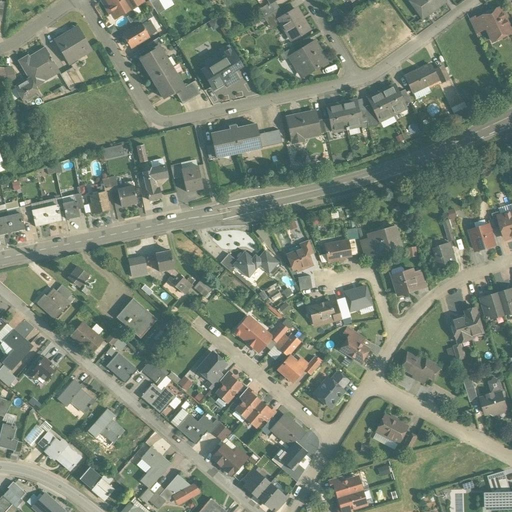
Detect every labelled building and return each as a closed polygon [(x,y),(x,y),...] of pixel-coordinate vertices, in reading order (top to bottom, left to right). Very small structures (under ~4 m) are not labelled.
[(111,6),(106,0),(100,0),(108,14),(110,12),(108,8),(111,6)] [(123,0),(106,0),(111,6),(108,8),(110,12),(114,18),(116,16),(117,17),(125,12),(124,10),(128,7),(123,0)] [(157,0),(149,0),(148,1),(156,15),(163,10),(157,0)] [(410,0),(408,2),(420,19),(443,2),(441,0),(410,0)] [(269,4),(268,3),(257,9),(263,18),(278,9),(273,1),(269,3),(269,4)] [(511,29),(502,7),(481,16),(481,15),(470,20),(476,33),(488,28),(491,34),(498,30),(501,38),(511,32),(511,29)] [(278,9),(263,18),(267,26),(278,19),(278,18),(283,16),(278,9)] [(306,30),(294,9),(283,16),(278,19),(291,39),(306,30)] [(143,15),(132,22),(135,27),(139,25),(140,26),(146,22),(146,21),(143,15)] [(154,33),(147,20),(146,21),(146,22),(140,26),(147,38),(154,33)] [(135,27),(123,34),(130,47),(147,38),(140,26),(139,25),(135,27)] [(88,46),(77,27),(54,40),(68,64),(77,59),(75,55),(88,46)] [(158,38),(146,45),(149,51),(157,46),(158,46),(158,47),(161,44),(158,38)] [(313,41),(306,45),(307,46),(299,50),(294,52),(289,55),(290,56),(302,76),(326,61),(313,41)] [(158,47),(158,46),(157,46),(149,51),(150,52),(139,59),(163,99),(174,92),(175,93),(183,88),(158,47)] [(292,47),(279,55),(282,61),(290,56),(289,55),(294,52),(292,47)] [(238,64),(229,49),(221,54),(223,56),(225,58),(232,68),(238,64)] [(45,50),(29,60),(26,56),(18,61),(29,80),(34,87),(58,72),(45,50)] [(225,58),(207,69),(211,76),(206,80),(212,89),(225,81),(227,85),(235,80),(229,70),(232,68),(225,58)] [(427,65),(403,77),(411,93),(435,81),(427,65)] [(447,79),(440,67),(433,70),(440,83),(447,79)] [(11,68),(4,70),(6,79),(7,82),(14,80),(11,68)] [(81,82),(72,68),(65,71),(74,86),(81,82)] [(74,86),(65,71),(59,75),(68,90),(74,86)] [(29,80),(15,88),(24,104),(38,95),(34,87),(29,80)] [(192,82),(183,88),(175,93),(182,105),(199,94),(192,82)] [(393,86),(380,93),(391,114),(404,108),(403,106),(397,93),(393,86)] [(409,102),(403,90),(397,93),(403,106),(409,102)] [(380,93),(367,99),(369,104),(377,121),(391,114),(380,93)] [(354,102),(340,105),(345,128),(359,125),(359,123),(356,111),(354,102)] [(377,121),(369,104),(362,108),(363,110),(365,122),(367,128),(373,127),(378,124),(377,121)] [(340,105),(325,109),(328,119),(331,132),(345,128),(340,105)] [(363,110),(356,111),(359,123),(365,122),(363,110)] [(314,112),(285,118),(291,143),(301,141),(301,138),(318,135),(316,121),(314,112)] [(328,119),(322,121),(325,133),(331,132),(328,119)] [(322,120),(316,121),(318,135),(325,133),(322,121),(322,120)] [(235,126),(228,127),(228,130),(209,134),(211,144),(214,157),(260,147),(257,134),(255,124),(235,128),(235,126)] [(278,130),(257,134),(260,147),(280,143),(278,130)] [(105,158),(124,153),(122,143),(102,148),(105,158)] [(211,144),(204,146),(207,159),(214,157),(211,144)] [(142,145),(135,146),(139,163),(146,161),(142,145)] [(176,164),(169,166),(172,179),(179,177),(176,164)] [(163,166),(149,169),(150,170),(152,178),(156,177),(156,179),(165,177),(163,166)] [(196,166),(181,170),(186,192),(201,189),(196,166)] [(150,170),(141,172),(144,185),(148,200),(160,198),(158,188),(154,188),(152,178),(150,170)] [(141,172),(135,174),(138,186),(144,185),(141,172)] [(114,177),(108,179),(110,192),(116,190),(116,189),(117,189),(114,177)] [(108,179),(101,180),(102,186),(103,186),(104,193),(110,192),(108,179)] [(131,181),(123,183),(124,187),(117,189),(116,189),(116,190),(120,207),(136,203),(131,181)] [(102,186),(95,188),(96,193),(89,195),(91,203),(88,204),(91,213),(108,210),(104,194),(104,193),(103,186),(102,186)] [(82,208),(79,194),(73,195),(74,201),(76,209),(82,208)] [(62,204),(61,198),(54,199),(56,205),(58,214),(64,213),(62,204)] [(74,201),(62,204),(64,213),(65,219),(78,216),(76,209),(74,201)] [(32,211),(30,205),(24,206),(27,221),(33,219),(31,211),(32,211)] [(56,205),(44,209),(47,223),(59,220),(58,214),(56,205)] [(27,221),(24,206),(18,207),(19,214),(20,214),(21,222),(27,221)] [(456,208),(449,209),(451,218),(458,216),(456,208)] [(32,211),(31,211),(33,219),(34,226),(47,223),(44,209),(32,211)] [(500,211),(492,214),(497,228),(502,226),(499,217),(502,216),(500,211)] [(511,212),(502,216),(499,217),(502,226),(506,239),(511,237),(511,212)] [(19,214),(7,217),(10,232),(23,229),(21,222),(20,214),(19,214)] [(0,218),(0,233),(10,232),(7,217),(0,218)] [(450,220),(444,222),(450,241),(456,239),(450,220)] [(255,229),(262,238),(269,232),(263,224),(255,229)] [(347,238),(358,236),(356,226),(345,228),(347,238)] [(393,227),(374,232),(375,237),(367,239),(370,252),(371,254),(384,250),(384,248),(398,244),(393,227)] [(490,227),(477,231),(476,228),(469,230),(471,237),(474,236),(478,251),(496,246),(490,227)] [(367,239),(359,241),(363,254),(370,252),(367,239)] [(311,252),(307,240),(301,243),(303,248),(306,255),(311,252)] [(353,240),(346,241),(349,254),(355,253),(353,240)] [(346,241),(323,245),(327,262),(342,259),(342,258),(349,256),(349,254),(346,241)] [(451,243),(431,249),(437,269),(457,263),(451,243)] [(303,248),(286,255),(291,269),(299,266),(300,268),(310,265),(306,255),(303,248)] [(277,263),(263,250),(257,258),(251,258),(243,251),(241,254),(238,253),(235,256),(236,259),(235,261),(231,265),(235,267),(247,278),(258,266),(267,274),(277,263)] [(169,251),(160,253),(159,251),(157,252),(155,254),(154,254),(154,255),(157,267),(158,272),(166,270),(166,272),(174,279),(172,280),(169,278),(167,280),(178,290),(186,281),(185,280),(172,269),(169,251)] [(227,254),(219,263),(230,273),(235,267),(231,265),(235,261),(227,254)] [(154,255),(148,256),(150,268),(157,267),(154,255)] [(142,257),(126,260),(129,278),(146,275),(142,257)] [(88,276),(77,267),(67,279),(78,288),(88,276)] [(399,267),(390,270),(389,272),(390,275),(390,277),(403,273),(401,268),(399,267)] [(403,273),(390,277),(396,295),(407,292),(406,289),(422,285),(418,272),(411,274),(410,271),(403,273)] [(309,276),(296,277),(299,290),(311,288),(309,276)] [(212,286),(204,279),(202,280),(201,279),(197,283),(207,292),(212,286)] [(186,281),(178,290),(183,294),(191,285),(190,285),(186,281)] [(207,292),(197,283),(193,288),(203,297),(207,292)] [(263,293),(274,301),(280,292),(269,284),(263,293)] [(71,294),(61,285),(54,293),(64,302),(71,294)] [(348,312),(370,305),(364,286),(342,293),(348,312)] [(511,289),(499,293),(506,315),(511,312),(511,289)] [(54,293),(51,290),(45,297),(43,295),(36,302),(55,318),(61,311),(59,309),(65,302),(64,302),(54,293)] [(499,293),(486,297),(491,315),(492,319),(506,315),(499,293)] [(491,315),(486,297),(480,299),(486,316),(491,315)] [(156,319),(132,298),(115,317),(139,338),(156,319)] [(284,301),(276,309),(283,315),(291,307),(284,301)] [(328,301),(307,308),(312,322),(332,316),(333,321),(334,321),(330,308),(328,301)] [(337,306),(330,308),(334,321),(341,319),(337,306)] [(477,308),(466,312),(468,318),(460,320),(459,319),(452,321),(459,343),(472,339),(472,336),(484,332),(477,308)] [(247,317),(237,328),(236,328),(234,328),(233,329),(232,330),(232,331),(232,332),(232,333),(232,334),(233,334),(234,335),(235,335),(236,335),(237,335),(246,342),(245,342),(246,343),(251,347),(251,348),(252,347),(257,352),(268,339),(264,336),(266,334),(247,317)] [(101,340),(82,323),(70,336),(79,343),(80,342),(91,352),(95,347),(96,348),(98,345),(98,344),(101,340)] [(280,324),(269,336),(270,337),(276,342),(282,335),(286,330),(280,324)] [(358,335),(346,328),(341,334),(347,338),(347,337),(354,341),(358,335)] [(24,339),(13,330),(3,340),(14,350),(8,356),(2,363),(3,364),(9,369),(10,370),(30,348),(22,341),(24,339)] [(113,331),(105,340),(111,344),(118,335),(113,331)] [(290,335),(287,339),(282,335),(276,342),(274,345),(280,350),(286,355),(298,342),(290,335)] [(354,341),(347,337),(347,338),(343,343),(347,346),(343,352),(358,362),(367,349),(354,341)] [(14,350),(3,340),(0,344),(5,353),(8,356),(14,350)] [(461,345),(454,347),(458,360),(465,358),(461,345)] [(396,367),(403,371),(412,355),(404,352),(396,367)] [(211,353),(196,370),(209,381),(217,372),(224,364),(211,353)] [(136,370),(116,354),(105,366),(113,374),(114,373),(125,382),(129,377),(131,378),(133,376),(132,375),(136,370)] [(442,368),(424,359),(423,361),(412,355),(403,371),(411,375),(411,378),(421,383),(423,381),(426,376),(435,381),(442,368)] [(288,356),(277,370),(291,382),(302,369),(302,368),(288,356)] [(43,357),(28,374),(34,380),(36,378),(42,384),(56,368),(54,367),(54,366),(51,363),(50,364),(43,357)] [(312,357),(306,364),(302,368),(302,369),(309,375),(319,363),(312,357)] [(148,361),(140,370),(145,375),(153,366),(148,361)] [(9,369),(3,364),(0,367),(0,380),(7,387),(15,378),(7,371),(9,369)] [(161,372),(153,366),(145,375),(151,379),(152,378),(156,383),(163,375),(161,372)] [(161,372),(163,375),(168,378),(169,377),(185,390),(190,383),(185,379),(181,384),(170,375),(163,369),(161,372)] [(222,376),(218,381),(223,385),(230,377),(232,379),(234,377),(227,371),(222,376)] [(217,372),(209,381),(205,385),(211,389),(218,381),(222,376),(217,372)] [(347,381),(337,372),(329,380),(340,389),(347,381)] [(223,385),(221,387),(220,386),(215,392),(216,392),(215,393),(219,396),(225,402),(240,386),(232,379),(230,377),(223,385)] [(328,379),(322,386),(319,386),(313,394),(317,397),(317,399),(319,401),(321,401),(322,402),(323,401),(329,406),(342,391),(340,389),(329,380),(328,379)] [(497,380),(494,379),(493,382),(491,382),(494,393),(494,394),(502,391),(499,380),(497,380)] [(80,387),(73,380),(57,398),(65,406),(69,401),(83,413),(93,401),(86,394),(84,396),(77,390),(80,387)] [(171,401),(151,384),(140,397),(149,405),(150,404),(161,413),(165,408),(166,408),(168,406),(167,405),(171,401)] [(475,386),(466,388),(470,402),(479,399),(475,386)] [(246,387),(238,397),(242,401),(249,393),(251,395),(253,394),(246,387)] [(494,393),(488,395),(488,396),(481,398),(486,414),(491,413),(494,415),(498,413),(499,410),(498,407),(506,405),(502,391),(494,394),(494,393)] [(242,401),(239,405),(238,404),(235,408),(236,408),(235,410),(241,415),(243,413),(246,416),(259,402),(251,395),(249,393),(242,401)] [(225,402),(219,396),(214,402),(220,408),(225,402)] [(11,402),(0,398),(0,415),(3,417),(11,402)] [(259,402),(246,416),(250,419),(248,421),(254,426),(255,425),(256,426),(259,422),(258,422),(262,418),(268,410),(266,408),(259,402)] [(268,410),(262,418),(266,422),(272,416),(275,412),(268,406),(266,408),(268,410)] [(106,409),(88,430),(95,436),(99,431),(112,442),(116,437),(116,438),(118,436),(118,435),(122,430),(109,419),(113,415),(106,409)] [(187,414),(175,427),(184,434),(195,443),(200,438),(200,439),(203,436),(202,435),(205,432),(206,431),(200,426),(187,414)] [(303,433),(282,415),(277,421),(270,429),(271,430),(291,447),(295,442),(303,433)] [(266,422),(260,429),(266,435),(271,430),(270,429),(277,421),(272,416),(266,422)] [(405,427),(383,416),(375,431),(397,442),(405,427)] [(211,424),(206,419),(200,426),(206,431),(205,432),(208,434),(210,432),(218,422),(215,419),(211,424)] [(6,422),(3,433),(0,432),(0,446),(13,450),(16,441),(11,440),(14,428),(10,427),(11,423),(6,422)] [(218,422),(210,432),(215,436),(224,427),(218,422)] [(224,427),(215,436),(221,441),(229,432),(224,427)] [(47,433),(37,444),(44,450),(54,439),(47,433)] [(415,437),(408,434),(403,445),(409,448),(415,437)] [(77,461),(63,449),(64,447),(61,445),(54,439),(44,450),(43,451),(60,466),(61,464),(69,470),(72,467),(74,465),(77,461)] [(22,442),(16,441),(13,450),(12,454),(19,456),(22,442)] [(80,457),(62,442),(61,445),(64,447),(63,449),(77,461),(80,457)] [(305,451),(295,442),(291,447),(286,453),(283,450),(277,456),(277,457),(283,463),(292,470),(297,463),(296,462),(305,451)] [(232,453),(222,445),(218,449),(214,454),(210,458),(211,458),(220,465),(221,465),(231,473),(230,474),(230,475),(233,472),(240,464),(242,462),(232,453)] [(161,457),(150,447),(140,458),(151,468),(140,481),(148,487),(167,465),(160,458),(161,457)] [(246,457),(236,448),(232,453),(242,462),(246,457)] [(277,456),(275,454),(270,460),(279,468),(283,463),(277,457),(277,456)] [(240,464),(233,472),(235,473),(236,473),(241,467),(241,465),(240,464)] [(253,465),(241,479),(246,483),(255,473),(256,473),(259,470),(253,465)] [(106,485),(99,479),(100,478),(88,468),(78,479),(103,500),(107,496),(107,497),(109,495),(108,494),(112,490),(106,485)] [(505,471),(488,476),(493,492),(511,492),(505,471)] [(113,478),(105,472),(100,478),(99,479),(106,485),(113,478)] [(256,473),(255,473),(246,483),(244,486),(256,497),(268,484),(256,473)] [(183,481),(176,475),(163,490),(159,495),(165,499),(166,501),(173,493),(174,494),(179,503),(189,497),(190,497),(192,496),(191,496),(197,492),(192,484),(187,487),(182,483),(183,481)] [(340,476),(327,479),(330,489),(332,488),(331,485),(342,481),(340,476)] [(342,481),(331,485),(332,488),(335,498),(361,490),(358,482),(354,483),(353,478),(342,481)] [(7,488),(19,499),(25,493),(12,482),(7,488)] [(280,494),(268,484),(256,497),(269,508),(272,505),(281,495),(280,494)] [(159,486),(147,500),(157,509),(165,499),(159,495),(163,490),(159,486)] [(361,490),(335,498),(338,508),(339,511),(350,508),(361,505),(359,500),(363,499),(361,490)] [(281,495),(272,505),(277,510),(286,499),(288,496),(283,491),(280,494),(281,495)] [(493,492),(485,493),(486,510),(511,509),(511,491),(511,492),(493,492)] [(44,493),(32,507),(36,511),(62,511),(64,510),(44,493)] [(0,511),(2,511),(10,503),(1,495),(0,497),(0,511)] [(225,511),(209,498),(197,511),(225,511)] [(142,511),(129,501),(120,511),(142,511)] [(2,511),(13,511),(16,509),(10,503),(2,511)]
